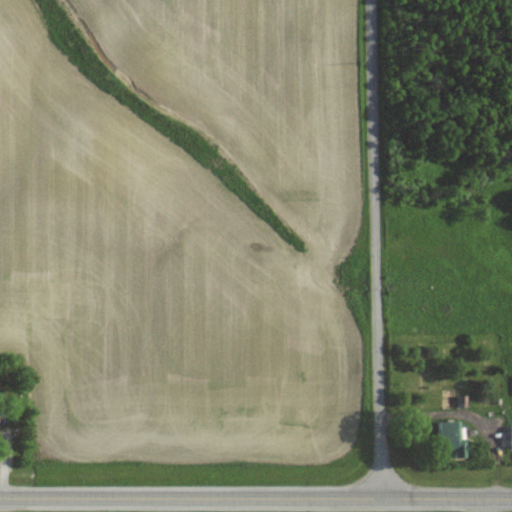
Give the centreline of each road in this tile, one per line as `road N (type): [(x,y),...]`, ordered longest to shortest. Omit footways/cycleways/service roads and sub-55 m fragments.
road 1 (secondary): [(0,499),(511,499)]
road 2 (residential): [(383,499),(371,0)]
